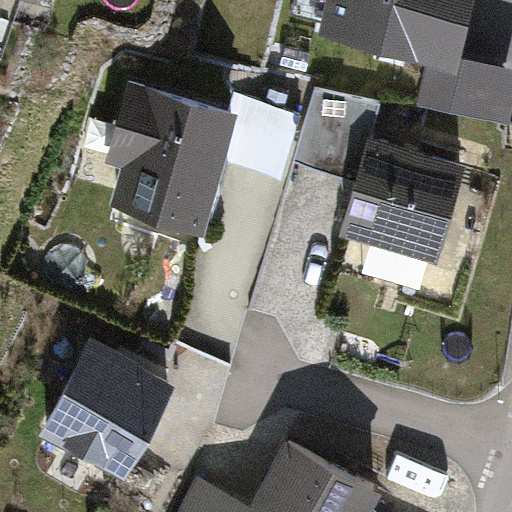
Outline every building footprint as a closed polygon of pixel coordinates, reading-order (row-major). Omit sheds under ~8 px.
[(329,0),(323,25),(432,52),(459,57),(461,47),(471,0),(329,0)] [(511,114),(511,57),(461,47),(459,57),(432,52),(422,99),(511,118),(511,114)] [(242,103),(132,73),(109,155),(124,159),(113,200),(208,226),(242,103)] [(300,155),(360,174),(372,129),(381,99),(321,87),(300,155)] [(468,155),(372,129),(360,174),(345,228),(441,254),(468,155)] [(181,372),(91,328),(43,425),(132,469),(181,372)] [(206,473),(186,511),(356,511),(371,483),(289,442),(259,501),(206,473)]
